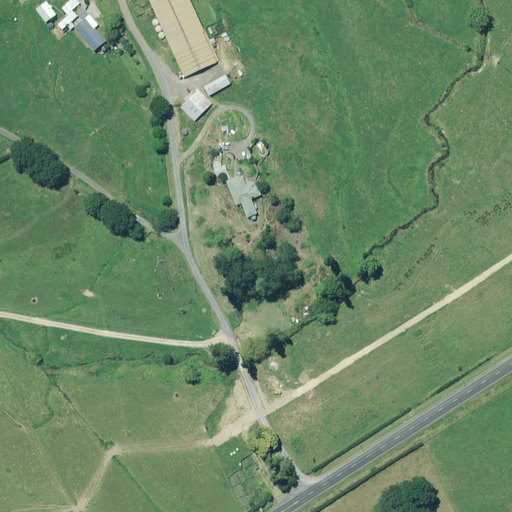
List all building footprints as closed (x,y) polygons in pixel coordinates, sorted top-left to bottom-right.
[(60,25),(64,30),(68,26),(72,30),(77,26),(73,22),(79,16),(74,10),(81,3),(78,0),(72,0),(63,8),(70,16),(60,25)] [(167,37),(185,77),(219,62),(190,0),(149,0),(158,18),(167,37)] [(56,13),(47,2),(37,9),(46,21),(56,13)] [(100,26),(87,10),(80,16),(85,21),(76,28),(96,52),(108,41),(97,28),(100,26)] [(167,37),(158,18),(152,21),(161,40),(167,37)] [(233,83),(228,75),(205,87),(210,96),(233,83)] [(213,104),(199,90),(182,107),(196,121),(213,104)] [(227,166),(219,169),(222,176),(225,175),(229,183),(238,207),(243,205),(249,219),(262,214),(255,198),(262,195),(254,176),(246,180),(244,176),(234,180),(227,166)]
